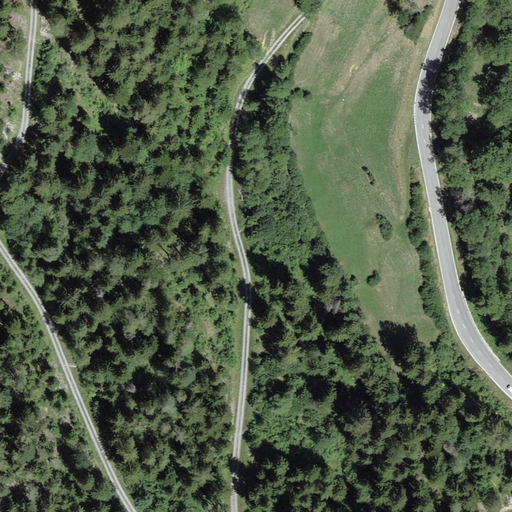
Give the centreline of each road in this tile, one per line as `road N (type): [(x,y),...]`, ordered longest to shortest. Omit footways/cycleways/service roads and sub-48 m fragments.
road 1 (track): [(236,511),(247,275),(229,166),(242,96),(287,31)]
road 2 (secondary): [(453,0),(424,92),(423,139),(462,322),(511,387)]
road 3 (track): [(0,244),(39,305),(130,511)]
road 4 (track): [(31,0),(22,116),(0,168)]
